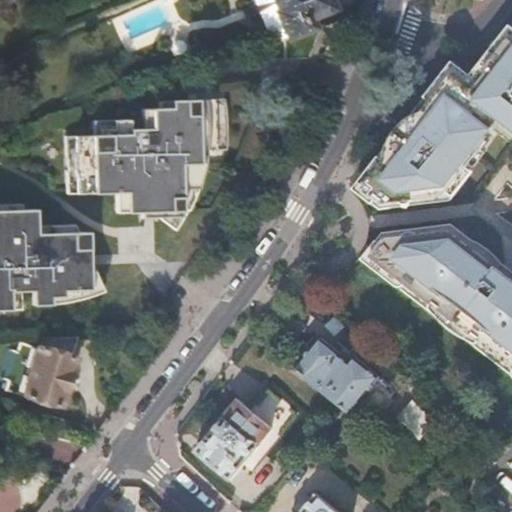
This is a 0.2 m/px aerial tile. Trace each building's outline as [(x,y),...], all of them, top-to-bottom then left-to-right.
[(271,0),(269,4),(272,11),(280,17),(284,15),(288,31),(312,24),(310,15),(332,7),(330,0),(271,0)] [(511,43),(501,57),(508,63),(511,58),(511,43)] [(398,148),(365,189),(381,203),(402,201),(407,195),(412,200),(420,199),(425,193),(432,199),(439,198),(445,191),(447,192),(486,143),(484,141),(498,123),(511,133),(511,58),(508,63),(501,57),(484,79),(458,59),(438,84),(442,88),(443,88),(444,89),(415,125),(417,128),(400,149),(398,148)] [(216,149),(214,98),(171,99),(172,107),(142,108),(143,118),(112,120),(112,128),(95,129),(95,136),(70,137),(71,150),(71,152),(68,160),(71,162),(72,169),(68,171),(72,180),(73,195),(123,192),(124,212),(179,210),(177,162),(193,161),(193,150),(216,149)] [(89,289),(86,232),(36,235),(35,210),(22,211),(21,205),(5,206),(6,211),(0,211),(0,311),(20,311),(19,303),(32,303),(32,307),(50,306),(50,299),(63,298),(62,291),(89,289)] [(511,279),(499,269),(496,272),(469,250),(471,247),(453,232),(440,233),(436,237),(431,234),(419,234),(414,239),(410,235),(390,237),(376,255),(438,303),(440,301),(446,306),(445,309),(452,314),(476,333),(477,332),(485,337),(483,339),(511,362),(511,279)] [(298,367),(347,406),(353,411),(383,375),(358,354),(352,360),(323,337),(298,367)] [(31,340),(21,408),(67,415),(74,365),(69,364),(72,339),(31,340)] [(239,398),(197,450),(209,460),(205,465),(214,474),(219,468),(232,479),(273,427),(239,398)] [(347,406),(329,428),(343,439),(361,417),(359,416),(353,411),(347,406)] [(458,410),(432,441),(449,456),(476,424),(458,410)] [(282,460),(263,482),(276,493),(294,471),(282,460)] [(341,511),(318,493),(301,511),(341,511)]
